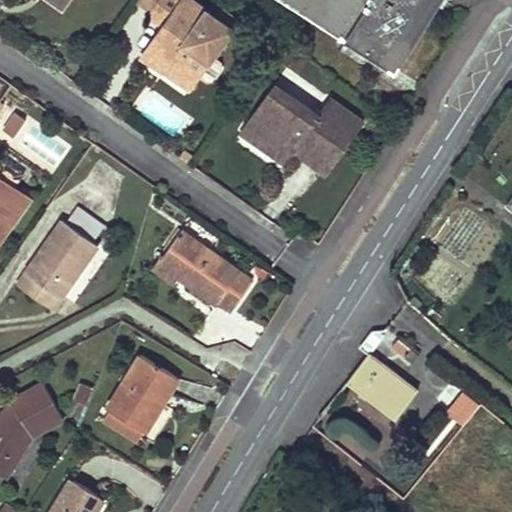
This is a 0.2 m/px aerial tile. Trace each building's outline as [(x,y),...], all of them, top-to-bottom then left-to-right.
[(233,30),(191,0),(163,0),(154,14),(168,24),(153,46),(174,61),(167,71),(191,89),(200,76),(209,83),(215,82),(222,71),(222,65),(213,59),(233,30)] [(438,0),(287,0),(395,68),(438,0)] [(174,61),(153,46),(146,56),(167,71),(174,61)] [(295,151),(329,174),(365,121),(331,98),(320,115),(277,85),(249,125),(284,149),(290,140),(299,146),(295,151)] [(26,120),(16,113),(4,130),(14,137),(26,120)] [(284,149),(249,125),(243,134),(286,164),(295,151),(299,146),(290,140),(284,149)] [(183,159),(190,164),(195,156),(188,152),(183,159)] [(0,176),(14,186),(23,173),(2,158),(0,161),(0,176)] [(0,176),(0,238),(29,197),(14,186),(0,176)] [(66,222),(93,242),(104,226),(77,207),(66,222)] [(66,222),(63,221),(17,284),(52,309),(98,245),(93,242),(66,222)] [(182,230),(163,257),(165,258),(191,277),(187,282),(216,303),(219,300),(232,309),(253,280),(183,230),(182,230)] [(165,258),(163,257),(161,255),(154,265),(175,281),(179,276),(187,282),(191,277),(165,258)] [(393,320),(379,338),(413,364),(426,345),(393,320)] [(135,425),(145,431),(163,402),(178,377),(140,354),(107,408),(110,410),(105,417),(130,433),(135,425)] [(369,354),(351,378),(381,400),(377,406),(396,419),(418,391),(369,354)] [(0,415),(0,473),(7,478),(31,437),(63,420),(44,383),(8,402),(0,415)] [(71,479),(51,511),(94,511),(103,499),(71,479)] [(23,511),(25,509),(11,501),(4,511),(23,511)]
